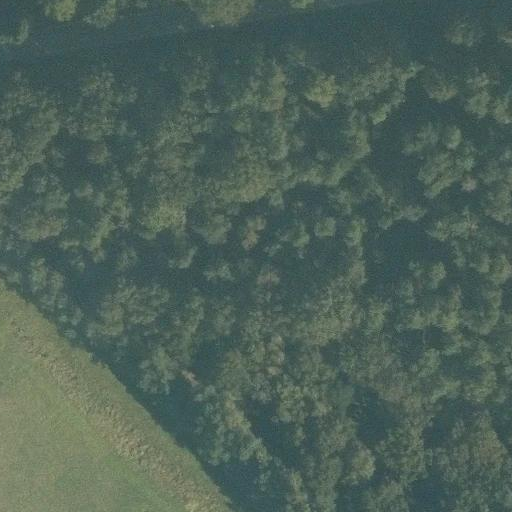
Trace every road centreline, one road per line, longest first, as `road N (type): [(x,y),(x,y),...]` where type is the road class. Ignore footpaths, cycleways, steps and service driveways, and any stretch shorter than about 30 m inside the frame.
road 1 (track): [(0,160),(363,511)]
road 2 (residential): [(310,0),(0,49)]
